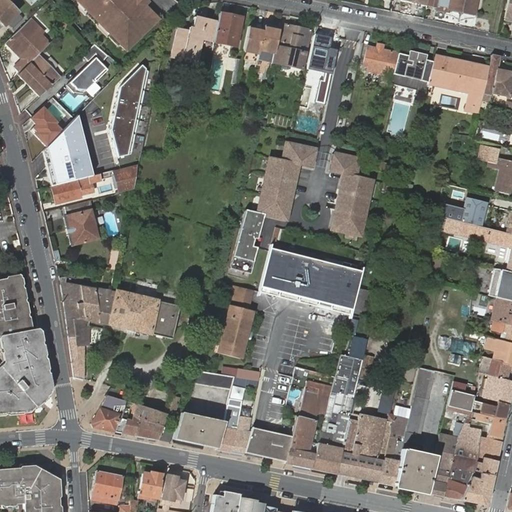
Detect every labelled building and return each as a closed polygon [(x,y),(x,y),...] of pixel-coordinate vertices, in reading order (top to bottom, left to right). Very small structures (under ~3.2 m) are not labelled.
[(6,23),(12,28),(22,18),(17,12),(4,0),(0,0),(0,23),(3,26),(6,23)] [(81,0),(71,0),(77,5),(76,6),(86,16),(87,15),(98,26),(97,27),(108,38),(109,37),(118,46),(120,45),(126,51),(130,47),(114,31),(111,34),(101,24),(104,21),(92,10),(89,13),(79,2),(81,0)] [(81,0),(79,2),(89,13),(92,10),(104,21),(101,24),(111,34),(114,31),(130,47),(158,19),(144,6),(148,2),(146,0),(81,0)] [(449,9),(474,14),(476,0),(429,0),(428,5),(436,7),(436,10),(449,12),(449,9)] [(217,22),(212,42),(235,46),(238,35),(239,27),(241,17),(227,15),(229,3),(221,2),(218,13),(217,22)] [(200,39),(212,42),(217,22),(193,17),(191,28),(187,28),(187,31),(184,31),(179,30),(176,29),(170,57),(195,63),(199,43),(200,39)] [(19,73),(38,54),(48,44),(45,42),(46,41),(41,36),(43,33),(29,19),(5,43),(14,52),(16,49),(18,51),(15,54),(21,59),(13,67),(19,73)] [(301,67),(303,59),(309,30),(286,25),(279,24),(278,29),(273,53),(272,56),(272,61),(301,67)] [(256,59),(271,62),(272,56),(273,53),(278,29),(274,28),(263,26),(262,30),(258,50),(257,54),(256,59)] [(252,27),(248,27),(243,51),(257,54),(258,50),(262,30),(252,27)] [(333,63),(334,57),(338,37),(338,36),(331,35),(314,31),(310,52),(308,58),(333,63)] [(378,81),(389,84),(391,77),(391,76),(392,74),(397,53),(398,53),(383,49),(375,48),(367,46),(363,61),(369,63),(367,71),(379,74),(378,81)] [(424,93),(427,82),(427,81),(432,62),(424,60),(426,55),(408,50),(407,56),(397,53),(392,74),(391,76),(391,77),(393,78),(392,82),(418,88),(417,91),(424,93)] [(60,78),(60,77),(38,54),(19,73),(17,75),(24,82),(27,80),(29,83),(27,85),(38,97),(41,94),(60,78)] [(490,55),(490,58),(487,69),(482,93),(490,95),(491,93),(495,70),(497,60),(498,57),(490,55)] [(451,61),(433,57),(432,62),(427,81),(468,90),(465,105),(464,112),(465,110),(472,112),(473,106),(479,107),(482,93),(487,69),(474,66),(474,67),(461,65),(461,64),(461,63),(460,62),(460,61),(459,61),(458,61),(457,61),(456,61),(455,62),(454,63),(451,62),(451,61)] [(93,59),(66,86),(73,93),(76,89),(89,88),(106,71),(93,59)] [(148,70),(142,64),(120,86),(113,130),(116,157),(130,155),(148,70)] [(511,73),(495,70),(491,93),(508,96),(511,96),(511,73)] [(478,111),(479,107),(473,106),(472,112),(465,110),(464,112),(477,115),(477,114),(477,115),(478,114),(479,114),(479,113),(479,112),(479,111),(478,111)] [(56,122),(42,107),(30,119),(36,125),(32,129),(36,133),(34,135),(45,147),(61,131),(55,124),(56,122)] [(76,115),(42,150),(51,186),(92,176),(76,115)] [(315,150),(288,143),(284,160),(269,156),(255,210),(258,211),(261,211),(282,217),(296,163),(311,166),(315,150)] [(498,151),(498,149),(481,145),(479,154),(477,159),(487,162),(494,163),(493,167),(501,169),(497,185),(500,186),(499,192),(509,194),(510,188),(511,188),(511,161),(496,157),(498,151)] [(356,160),(331,154),(326,171),(341,175),(327,229),(354,236),(368,182),(352,177),(356,160)] [(397,167),(368,160),(366,167),(385,172),(395,174),(397,167)] [(120,192),(132,189),(134,166),(114,171),(115,175),(120,192)] [(104,177),(115,175),(114,171),(114,170),(97,175),(92,176),(88,177),(89,182),(99,180),(104,179),(104,177)] [(390,193),(395,174),(385,172),(381,191),(390,193)] [(88,177),(51,186),(56,204),(80,197),(80,196),(77,185),(83,184),(84,187),(90,185),(89,182),(88,177)] [(409,196),(412,185),(405,183),(402,195),(409,196)] [(77,185),(80,196),(92,192),(90,185),(84,187),(83,184),(77,185)] [(449,208),(446,219),(479,227),(485,204),(465,199),(462,211),(449,208)] [(73,241),(74,244),(97,238),(90,211),(93,211),(91,200),(75,204),(65,207),(67,217),(72,235),(73,241)] [(251,236),(258,211),(255,210),(245,207),(229,268),(247,273),(254,245),(249,244),(251,236)] [(254,237),(261,211),(258,211),(251,236),(254,237)] [(72,235),(67,217),(64,217),(68,236),(72,235)] [(505,245),(499,269),(502,270),(511,272),(511,234),(506,233),(479,227),(446,219),(443,230),(505,245)] [(276,243),(279,228),(273,227),(270,242),(276,243)] [(108,267),(114,269),(119,249),(113,247),(108,267)] [(329,263),(270,248),(260,287),(319,302),(329,263)] [(440,258),(427,255),(423,272),(436,275),(440,258)] [(319,302),(331,305),(341,266),(329,263),(319,302)] [(331,305),(351,310),(361,271),(341,266),(331,305)] [(492,297),(496,298),(511,301),(511,272),(502,270),(499,269),(495,268),(489,296),(492,297)] [(0,406),(2,406),(3,407),(13,407),(14,406),(20,405),(22,406),(25,406),(31,401),(32,401),(41,394),(41,392),(49,385),(47,374),(45,373),(45,370),(46,369),(44,360),(43,359),(42,356),(43,355),(41,346),(40,345),(40,342),(40,340),(38,330),(37,328),(31,329),(28,330),(22,300),(20,301),(17,288),(20,288),(18,278),(16,276),(5,279),(0,279),(0,342),(4,363),(0,366),(0,406)] [(98,323),(104,324),(110,291),(105,290),(94,288),(80,285),(73,284),(59,282),(62,300),(65,320),(83,319),(84,319),(89,320),(98,323)] [(239,286),(234,306),(248,310),(253,290),(239,286)] [(330,310),(350,315),(351,310),(331,305),(319,302),(260,287),(259,292),(318,307),(330,310)] [(110,291),(104,324),(107,324),(149,334),(149,335),(150,334),(171,339),(179,306),(157,301),(157,300),(115,290),(114,292),(110,291)] [(491,321),(511,325),(511,301),(496,298),(491,321)] [(248,310),(234,306),(230,305),(218,353),(240,358),(244,340),(247,329),(251,310),(248,310)] [(74,347),(83,346),(83,319),(65,320),(68,338),(72,337),(74,347)] [(504,342),(511,343),(511,325),(491,321),(484,319),(483,322),(482,327),(500,332),(505,333),(503,341),(504,342)] [(252,330),(247,329),(244,340),(250,341),(252,330)] [(73,377),(83,380),(83,346),(74,347),(72,337),(68,338),(73,377)] [(509,364),(511,364),(511,343),(504,342),(503,341),(499,340),(498,340),(486,337),(482,356),(482,357),(495,360),(496,360),(500,361),(509,364)] [(439,338),(438,350),(471,354),(473,342),(439,338)] [(340,354),(334,375),(331,387),(330,391),(336,393),(353,397),(357,377),(362,360),(341,355),(340,354)] [(362,379),(367,380),(372,358),(365,356),(362,367),(364,367),(362,379)] [(511,371),(511,370),(511,364),(509,364),(500,361),(496,360),(495,360),(482,357),(482,356),(480,363),(488,365),(490,366),(487,375),(505,380),(508,368),(511,371)] [(478,373),(487,375),(490,366),(488,365),(480,363),(478,373)] [(236,377),(258,380),(259,372),(223,367),(222,375),(226,375),(228,376),(234,377),(236,377)] [(434,371),(419,368),(407,422),(405,432),(415,434),(419,435),(434,371)] [(193,370),(192,370),(184,370),(178,369),(177,371),(176,378),(189,381),(193,370)] [(198,371),(193,370),(189,381),(189,383),(196,384),(198,371)] [(224,389),(226,375),(222,375),(198,371),(196,384),(224,389)] [(230,390),(234,377),(228,376),(226,375),(224,389),(230,390)] [(469,411),(474,413),(487,416),(491,417),(499,419),(506,421),(507,413),(511,393),(511,381),(505,380),(487,375),(482,397),(496,401),(493,402),(492,406),(472,400),(469,411)] [(284,463),(311,469),(314,453),(308,452),(315,422),(318,410),(324,411),(325,407),(326,406),(329,397),(318,394),(320,385),(306,381),(304,388),(297,416),(295,416),(295,417),(293,426),(290,437),(290,441),(288,448),(286,458),(285,462),(284,463)] [(465,384),(452,381),(450,390),(446,406),(445,409),(468,414),(469,411),(472,400),(473,396),(475,386),(471,386),(469,395),(463,393),(465,384)] [(394,385),(384,383),(377,414),(388,416),(394,385)] [(329,422),(336,393),(330,391),(329,397),(326,406),(317,443),(327,445),(328,443),(322,442),(327,421),(329,422)] [(349,415),(353,397),(336,393),(329,422),(327,421),(322,442),(328,443),(327,445),(341,448),(349,415)] [(125,401),(106,395),(99,407),(116,406),(117,406),(121,406),(125,406),(125,401)] [(179,397),(172,395),(166,413),(174,416),(179,397)] [(241,401),(228,399),(227,405),(230,405),(240,407),(241,401)] [(162,426),(166,414),(142,406),(137,404),(135,409),(131,422),(127,421),(126,421),(121,434),(124,434),(132,436),(137,419),(162,426)] [(215,450),(229,453),(235,429),(237,421),(238,416),(240,407),(230,405),(227,405),(226,408),(223,422),(222,424),(222,426),(216,448),(215,450)] [(250,409),(240,407),(238,416),(237,421),(235,429),(229,453),(242,455),(243,452),(250,432),(248,431),(250,418),(248,418),(250,409)] [(92,428),(113,432),(117,422),(119,415),(118,415),(115,414),(99,408),(90,424),(92,428)] [(487,435),(501,438),(506,421),(499,419),(491,417),(487,416),(474,413),(469,411),(468,414),(466,418),(472,419),(476,420),(480,421),(486,423),(489,424),(487,434),(487,435)] [(179,412),(172,439),(203,445),(216,448),(222,426),(222,424),(223,422),(213,420),(179,412)] [(388,435),(392,418),(392,417),(388,416),(386,423),(349,415),(341,448),(335,474),(378,483),(385,452),(388,435)] [(405,432),(407,422),(392,418),(388,435),(404,438),(405,432)] [(121,434),(126,421),(120,419),(119,422),(117,422),(113,432),(121,434)] [(157,440),(162,426),(137,419),(132,436),(157,440)] [(480,433),(487,434),(489,424),(486,423),(480,421),(478,430),(480,430),(480,433)] [(456,438),(442,496),(460,500),(471,476),(472,473),(473,470),(475,461),(476,456),(479,437),(480,433),(478,432),(478,430),(467,428),(468,424),(463,423),(460,429),(456,436),(456,438)] [(290,441),(290,437),(265,431),(251,427),(250,432),(243,452),(285,462),(286,458),(288,448),(290,441)] [(454,427),(451,437),(456,438),(456,436),(460,429),(454,427)] [(415,434),(405,432),(404,438),(403,441),(413,443),(415,434)] [(434,457),(426,493),(442,496),(456,438),(451,437),(439,434),(434,457)] [(496,461),(501,442),(479,437),(476,456),(475,461),(473,470),(472,473),(471,476),(460,500),(483,505),(486,502),(496,461)] [(335,474),(341,448),(327,445),(317,443),(314,453),(311,469),(335,474)] [(401,449),(400,452),(399,455),(392,486),(418,491),(426,493),(434,457),(401,449)] [(392,486),(399,455),(385,452),(378,483),(392,486)] [(18,464),(18,468),(32,467),(56,481),(55,477),(31,463),(18,464)] [(18,468),(0,469),(0,504),(0,505),(15,504),(22,503),(22,511),(57,511),(57,505),(50,506),(50,498),(57,498),(56,481),(32,467),(18,468)] [(91,495),(90,499),(116,505),(117,501),(122,477),(95,471),(90,495),(91,495)] [(147,496),(156,498),(160,474),(149,472),(149,474),(142,473),(138,494),(137,498),(147,500),(147,496)] [(165,475),(161,499),(179,503),(183,482),(176,481),(177,477),(165,475)] [(209,511),(234,511),(238,494),(222,491),(221,496),(213,495),(209,511)] [(260,511),(261,507),(262,507),(263,501),(250,496),(238,494),(234,511),(260,511)] [(129,511),(130,506),(130,499),(119,500),(119,506),(118,506),(116,507),(116,511),(129,511)] [(129,511),(135,511),(138,501),(130,499),(130,506),(129,511)]
